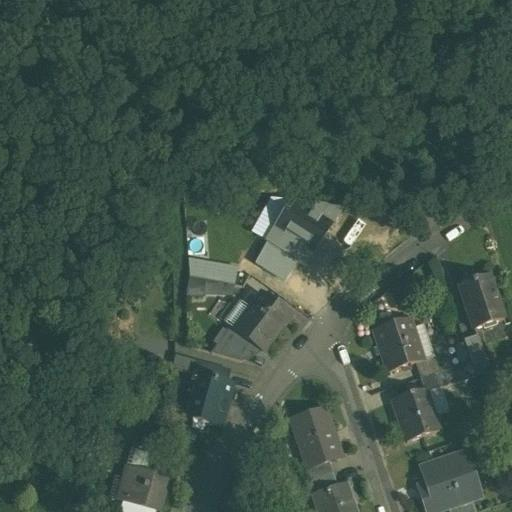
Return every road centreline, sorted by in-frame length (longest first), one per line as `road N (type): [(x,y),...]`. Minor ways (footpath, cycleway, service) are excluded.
road 1 (residential): [(312,335),(446,226),(494,174)]
road 2 (residential): [(205,511),(234,446),(312,335)]
road 3 (residential): [(312,335),(346,373),(390,511)]
